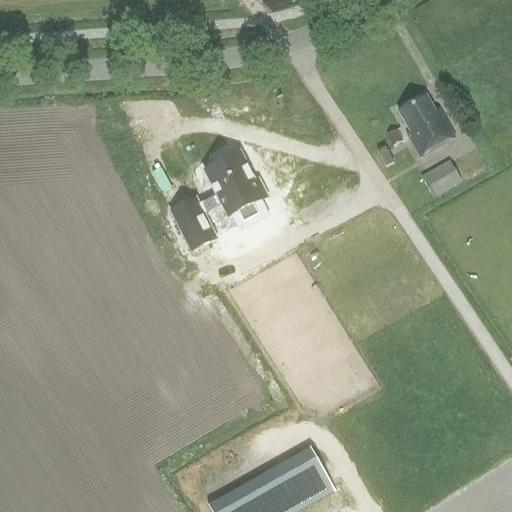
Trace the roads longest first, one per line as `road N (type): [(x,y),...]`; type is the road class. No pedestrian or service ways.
road 1 (track): [(269,20),(511,380)]
road 2 (tertiary): [(0,76),(265,50),(374,0)]
